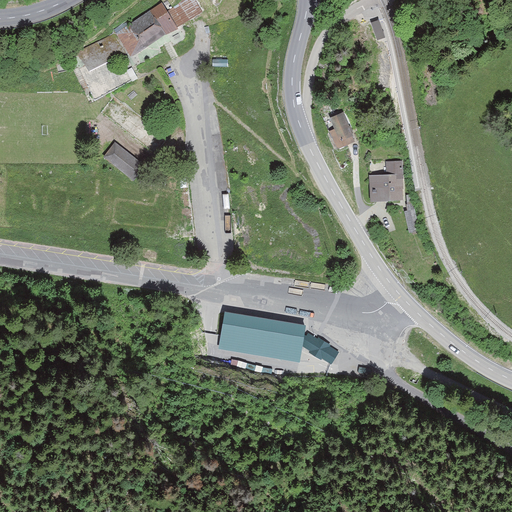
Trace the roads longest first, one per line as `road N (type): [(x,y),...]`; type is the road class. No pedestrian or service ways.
road 1 (residential): [(366,315),(0,253)]
road 2 (unclassified): [(511,451),(399,382),(381,365),(366,315)]
road 3 (secondary): [(399,293),(302,133)]
road 4 (track): [(366,315),(397,355),(511,411)]
road 5 (residential): [(373,0),(342,16),(318,47),(302,133)]
road 6 (secondary): [(511,380),(456,347),(399,293)]
road 7 (secondary): [(302,133),(292,83),(307,0)]
